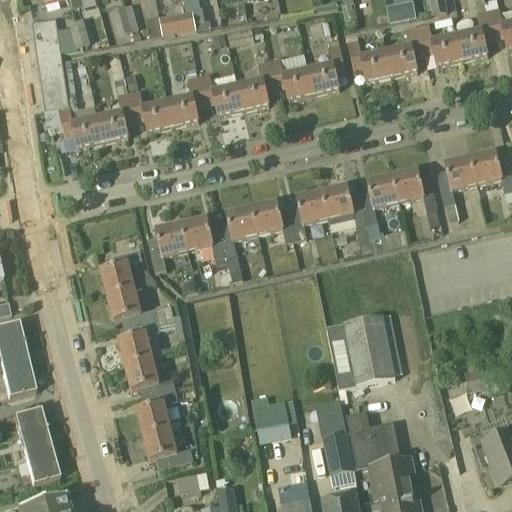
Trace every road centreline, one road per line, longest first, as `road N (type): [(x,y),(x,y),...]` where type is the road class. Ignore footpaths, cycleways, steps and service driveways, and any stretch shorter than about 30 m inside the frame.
road 1 (residential): [(29,210),(511,101)]
road 2 (tertiary): [(107,511),(29,210)]
road 3 (tertiary): [(29,210),(0,24)]
